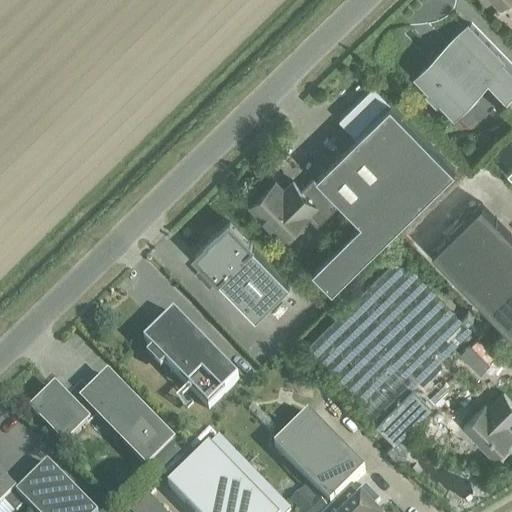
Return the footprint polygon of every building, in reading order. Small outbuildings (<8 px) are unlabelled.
[(450,49),(442,58),(471,88),(480,80),(504,104),(511,96),(511,66),(471,24),(448,47),(450,49)] [(471,88),(442,58),(439,55),(419,74),(454,111),(474,91),(471,88)] [(362,221),(313,268),(333,288),(455,169),(374,85),(339,119),(356,137),(317,175),(362,221)] [(276,182),(252,205),(283,237),(306,215),(317,226),(338,205),(312,179),(301,190),(293,182),(284,190),(276,182)] [(511,234),(482,204),(432,252),(511,333),(511,234)] [(207,243),(194,255),(218,279),(252,246),(229,222),(218,232),(217,232),(207,242),(207,243)] [(252,246),(218,279),(256,318),(290,285),(252,246)] [(400,255),(304,348),(377,422),(396,442),(431,407),(412,388),(472,329),(400,255)] [(144,344),(208,410),(238,380),(174,315),(172,316),(175,319),(167,327),(164,325),(144,344)] [(83,403),(96,417),(147,469),(172,444),(108,378),(83,403)] [(65,447),(96,417),(83,403),(75,394),(67,402),(55,391),(24,422),(28,427),(37,418),(65,447)] [(511,402),(504,394),(488,409),(504,426),(510,420),(511,422),(511,421),(511,402)] [(511,433),(504,426),(488,409),(485,406),(463,427),(493,457),(511,438),(511,433)] [(274,449),(330,506),(365,473),(309,415),(274,449)] [(168,488),(190,511),(271,511),(210,448),(168,488)] [(16,496),(25,505),(31,511),(92,511),(48,466),(17,495),(16,496)] [(0,506),(5,502),(14,511),(17,511),(25,505),(16,496),(17,495),(0,477),(0,506)] [(348,511),(372,511),(371,511),(380,502),(365,487),(355,496),(360,501),(348,511)]
